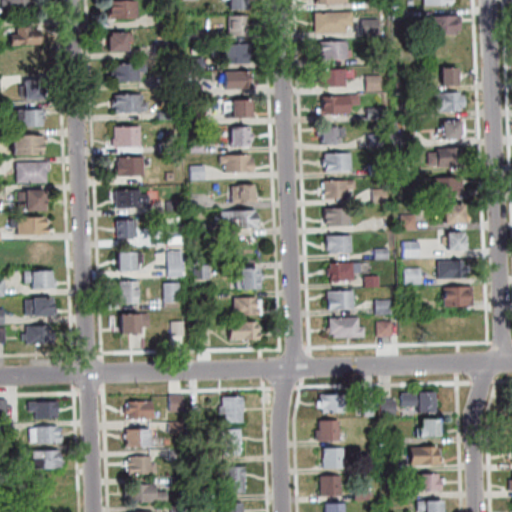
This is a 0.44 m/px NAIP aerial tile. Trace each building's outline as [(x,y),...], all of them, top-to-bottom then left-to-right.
[(8,16),(8,8),(3,9),(3,0),(35,0),(36,16),(8,16)] [(248,0),(249,11),(240,11),(232,11),(231,0),(248,0)] [(111,2),(124,3),(138,2),(138,19),(124,20),(111,20),(111,2)] [(394,11),(408,11),(409,19),(394,20),(394,11)] [(315,13),(316,33),(347,32),(347,26),(354,26),(353,12),(315,13)] [(230,16),(249,16),(249,37),(240,38),(230,37),(230,16)] [(431,17),(461,16),(462,35),(432,36),(431,17)] [(362,20),(380,19),(381,35),(363,36),(362,20)] [(34,28),(34,39),(41,39),(42,46),(12,47),(12,35),(19,35),(18,28),(34,28)] [(112,34),(135,33),(136,43),(130,43),(130,53),(111,53),(110,38),(112,38),(112,34)] [(320,44),(348,43),(349,51),(353,51),(353,57),(349,57),(349,58),(320,59),(320,44)] [(226,46),(252,45),(253,56),(250,56),(251,64),(229,65),(227,64),(226,46)] [(370,65),(369,56),(385,55),(385,64),(370,65)] [(113,65),(128,66),(139,64),(148,64),(148,73),(141,73),(142,82),(128,83),(113,83),(113,65)] [(316,70),(346,69),(347,86),(317,87),(316,70)] [(442,69),(459,69),(459,87),(442,87),(442,69)] [(226,73),(247,73),(248,91),(244,90),(226,91),(226,73)] [(366,77),(382,76),(383,91),(367,92),(366,77)] [(26,101),(26,97),(22,97),(22,86),(26,86),(26,82),(45,81),(45,100),(26,101)] [(435,93),(461,92),(462,111),(436,113),(435,93)] [(116,96),(130,97),(144,95),(145,104),(149,103),(149,111),(145,112),(145,113),(130,115),(117,114),(116,96)] [(349,96),(360,95),(360,106),(350,106),(350,114),(325,115),(324,97),(349,97),(349,96)] [(225,102),(234,102),(243,102),(253,101),(253,119),(244,120),(230,119),(229,113),(225,113),(225,102)] [(368,108),(383,108),(384,120),(368,121),(368,108)] [(43,128),(23,128),(23,121),(18,122),(18,112),(43,111),(43,128)] [(438,132),(443,132),(443,123),(461,122),(462,140),(443,141),(443,140),(438,140),(438,132)] [(115,127),(142,127),(143,148),(129,149),(114,148),(114,140),(116,139),(115,127)] [(322,128),(338,127),(339,144),(323,145),(322,128)] [(231,128),(242,129),(252,128),(252,134),(255,134),(255,142),(253,142),(253,147),(243,149),(232,148),(231,128)] [(369,135),(385,135),(385,147),(369,148),(369,135)] [(400,137),(418,136),(418,144),(401,144),(400,137)] [(14,157),(13,138),(44,137),(44,156),(14,157)] [(191,144),(206,144),(206,154),(191,154),(191,144)] [(429,154),(437,153),(437,149),(464,148),(464,152),(468,151),(469,162),(464,162),(465,167),(438,168),(438,165),(429,165),(429,154)] [(326,154),(350,153),(351,171),(327,173),(326,154)] [(221,157),(239,157),(252,155),(252,159),(256,159),(255,173),(250,173),(240,175),(227,174),(227,165),(221,165),(221,157)] [(120,159),(145,158),(145,177),(133,178),(118,178),(118,164),(120,164),(120,159)] [(18,184),(17,163),(51,163),(51,172),(49,172),(49,183),(18,184)] [(371,165),(386,165),(386,176),(371,176),(371,165)] [(192,166),(206,166),(207,181),(191,181),(192,166)] [(460,178),(464,178),(464,188),(460,188),(460,194),(436,195),(435,179),(460,178)] [(349,190),(349,199),(325,200),(324,182),(348,182),(348,181),(356,181),(356,190),(349,190)] [(233,187),(254,186),(253,190),(256,190),(257,204),(234,204),(233,187)] [(373,190),(388,189),(388,203),(374,203),(373,190)] [(47,213),(28,213),(27,202),(19,202),(18,192),(46,191),(47,213)] [(117,192),(142,191),(142,195),(150,195),(150,206),(142,206),(142,208),(130,210),(118,209),(117,192)] [(445,207),(465,206),(466,225),(446,226),(445,207)] [(325,209),(350,209),(350,226),(326,227),(325,209)] [(223,212),(257,211),(257,229),(245,231),(231,230),(230,221),(222,221),(223,212)] [(402,215),(417,215),(417,230),(402,231),(402,215)] [(166,243),(180,243),(180,217),(166,217),(166,243)] [(19,219),(46,218),(47,236),(19,237),(19,227),(12,227),(12,220),(19,220),(19,219)] [(118,221),(137,220),(138,239),(127,240),(118,240),(118,221)] [(328,235),(352,234),(353,252),(329,254),(328,235)] [(448,234),(466,234),(467,252),(448,252),(448,234)] [(404,242),(420,242),(421,258),(404,258),(404,242)] [(52,263),(32,264),(31,249),(27,249),(26,243),(51,243),(52,263)] [(166,276),(180,276),(180,249),(166,249),(166,276)] [(376,249),(390,249),(390,259),(376,259),(376,249)] [(119,254),(144,254),(145,265),(137,265),(137,273),(129,274),(120,273),(119,254)] [(439,262),(466,261),(467,280),(439,280),(439,262)] [(362,263),(362,274),(354,274),(354,282),(332,283),(331,263),(354,262),(354,263),(362,263)] [(196,266),(204,266),(212,265),(212,280),(204,280),(196,280),(196,266)] [(242,270),(261,269),(261,275),(265,274),(265,281),(261,282),(261,291),(243,292),(242,270)] [(405,269),(422,269),(422,285),(405,285),(405,269)] [(53,290),(34,290),(33,284),(26,284),(25,273),(53,272),(53,290)] [(366,277),(380,277),(380,288),(366,288),(366,277)] [(178,281),(162,281),(162,306),(178,306),(178,281)] [(121,282),(141,282),(141,305),(131,306),(121,305),(121,282)] [(445,289),(474,287),(474,307),(446,308),(445,289)] [(328,292),(354,290),(355,309),(329,310),(328,292)] [(235,299),(258,298),(258,301),(264,300),(265,316),(249,318),(236,317),(235,299)] [(54,318),(35,319),(35,317),(26,317),(26,300),(53,299),(54,318)] [(377,301),(392,300),(393,315),(378,315),(377,301)] [(441,314),(441,331),(465,331),(465,314),(441,314)] [(122,316),(151,315),(151,328),(141,328),(142,336),(122,336),(122,316)] [(360,328),(365,328),(366,339),(334,340),(334,335),(330,335),(330,320),(359,319),(360,328)] [(182,321),(170,321),(170,333),(182,333),(182,321)] [(377,322),(393,322),(393,337),(378,338),(377,322)] [(231,324),(259,323),(259,335),(262,335),(262,341),(232,342),(231,324)] [(52,331),(54,331),(55,345),(28,345),(28,342),(23,342),(23,334),(27,334),(27,331),(32,331),(32,327),(52,326),(52,331)] [(419,415),(419,407),(403,408),(403,394),(434,394),(435,415),(419,415)] [(172,413),(171,395),(185,395),(185,413),(172,413)] [(347,396),(347,414),(323,414),(323,396),(347,396)] [(245,424),(224,424),(224,415),(221,415),(221,407),(224,407),(224,398),(245,398),(245,424)] [(0,400),(8,400),(9,417),(0,417),(0,400)] [(377,417),(364,417),(364,400),(376,400),(377,417)] [(396,401),(396,417),(381,417),(381,401),(396,401)] [(59,402),(59,420),(37,421),(37,413),(30,413),(30,403),(59,402)] [(130,408),(130,402),(154,402),(154,421),(130,421),(130,416),(127,416),(127,408),(130,408)] [(203,406),(203,420),(192,420),(192,406),(203,406)] [(340,421),(340,442),(317,442),(317,432),(320,432),(320,421),(340,421)] [(171,434),(171,423),(185,422),(185,433),(171,434)] [(441,438),(418,439),(418,430),(422,430),(422,422),(441,422),(441,438)] [(0,425),(16,425),(16,436),(0,436),(0,425)] [(38,430),(38,428),(60,427),(60,434),(63,434),(63,445),(38,445),(38,444),(31,444),(31,430),(38,430)] [(243,456),(225,456),(224,448),(217,448),(217,437),(224,437),(224,431),(242,430),(243,456)] [(152,449),(128,449),(128,440),(124,440),(124,432),(128,432),(128,431),(151,431),(152,449)] [(396,443),(382,443),(382,433),(396,433),(396,443)] [(0,448),(8,448),(8,462),(0,462),(0,448)] [(411,448),(439,448),(439,457),(442,457),(443,466),(411,466),(411,448)] [(345,469),(325,469),(324,450),(345,449),(345,469)] [(172,460),(172,450),(186,450),(186,460),(172,460)] [(62,470),(33,471),(33,452),(61,452),(62,470)] [(400,471),(386,472),(386,455),(400,455),(400,471)] [(153,463),(159,463),(159,473),(153,473),(153,476),(130,476),(130,469),(129,469),(129,461),(132,461),(132,458),(153,457),(153,463)] [(377,462),(377,473),(363,473),(362,462),(377,462)] [(230,494),(229,468),(247,467),(248,494),(230,494)] [(58,489),(58,473),(35,473),(35,489),(58,489)] [(419,475),(440,475),(440,479),(443,479),(443,492),(419,492),(419,475)] [(187,488),(173,488),(173,478),(187,477),(187,488)] [(342,497),(321,497),(321,477),(342,477),(342,497)] [(143,504),(142,485),(158,485),(158,492),(169,492),(169,503),(143,504)] [(196,491),(213,490),(214,499),(196,499),(196,491)] [(370,490),(371,501),(356,501),(356,490),(370,490)] [(443,501),(443,511),(418,511),(418,501),(443,501)] [(242,511),(243,502),(218,502),(217,511),(242,511)]
